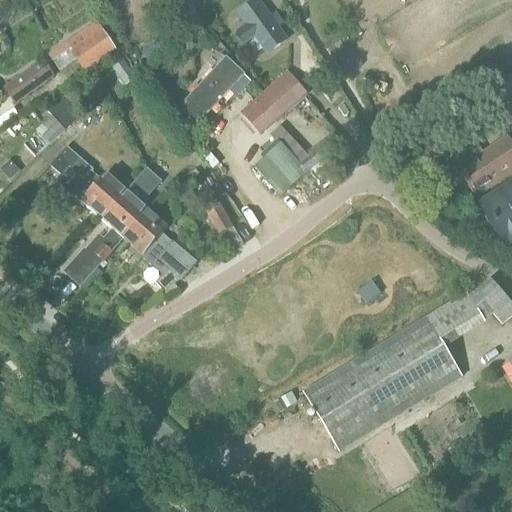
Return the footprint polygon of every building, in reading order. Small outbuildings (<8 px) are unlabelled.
[(256,0),(255,0),(236,13),(246,26),(236,33),(244,44),(254,38),(266,55),(286,41),(277,28),(282,25),(275,15),(270,18),(256,0)] [(192,20),(176,32),(183,42),(199,30),(192,20)] [(73,50),(55,63),(61,72),(75,63),(76,62),(84,74),(88,72),(117,52),(103,32),(102,30),(73,50)] [(225,59),(173,114),(191,131),(229,90),(237,98),(250,83),(243,76),(225,59)] [(112,69),(126,88),(137,79),(124,61),(112,69)] [(40,63),(4,90),(15,105),(52,79),(40,63)] [(286,75),(242,113),(260,134),(305,96),(286,75)] [(57,105),(48,113),(52,117),(65,131),(73,123),(89,108),(73,91),(57,105)] [(52,117),(36,132),(50,148),(66,133),(64,132),(65,131),(52,117)] [(260,174),(281,197),(305,175),(309,171),(328,156),(343,145),(334,134),(306,155),(280,127),(279,128),(270,136),(276,143),(284,152),(273,162),(260,174)] [(478,144),(465,152),(452,160),(475,197),(511,173),(511,145),(508,139),(484,153),(478,144)] [(100,182),(91,174),(93,172),(67,149),(60,157),(116,207),(127,194),(106,175),(100,182)] [(219,165),(211,155),(205,160),(213,170),(219,165)] [(116,207),(60,157),(50,168),(60,177),(55,183),(81,205),(82,205),(102,223),(116,207)] [(0,171),(10,182),(20,172),(10,161),(0,170),(0,171)] [(148,170),(127,194),(116,207),(136,225),(148,212),(137,202),(157,179),(148,170)] [(511,188),(510,190),(508,186),(495,195),(499,201),(483,211),(486,215),(484,219),(488,224),(492,225),(499,236),(501,235),(511,252),(511,188)] [(192,187),(178,190),(180,204),(195,202),(192,187)] [(232,226),(223,211),(220,204),(206,212),(219,234),(232,226)] [(102,223),(112,231),(104,239),(99,235),(86,251),(85,250),(63,273),(80,289),(103,263),(104,264),(112,255),(111,255),(122,241),(124,242),(125,240),(125,239),(136,225),(116,207),(102,223)] [(148,212),(136,225),(190,273),(198,264),(173,243),(171,243),(162,235),(167,229),(148,212)] [(125,240),(124,242),(152,267),(157,262),(169,272),(156,284),(164,293),(163,293),(166,297),(178,290),(175,286),(180,282),(181,283),(190,273),(136,225),(125,239),(125,240)] [(478,292),(470,298),(485,322),(494,316),(502,326),(511,317),(511,306),(490,281),(488,283),(478,292)] [(372,282),(358,292),(367,305),(381,295),(372,282)] [(151,301),(143,290),(131,298),(139,310),(151,301)] [(426,319),(303,394),(336,448),(339,453),(462,378),(445,350),(426,319)]
